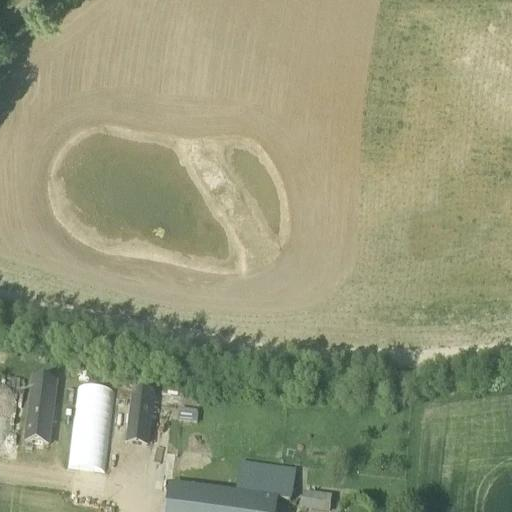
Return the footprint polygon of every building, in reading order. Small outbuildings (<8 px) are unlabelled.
[(170,375),(153,384),(166,408),(183,398),(170,375)] [(48,449),(56,384),(30,381),(22,446),(48,449)] [(147,450),(153,395),(131,393),(124,447),(147,450)] [(290,505),(295,473),(239,465),(235,496),(170,487),(166,511),(276,511),(277,503),(290,505)] [(328,511),(330,498),(302,495),(299,511),(328,511)]
